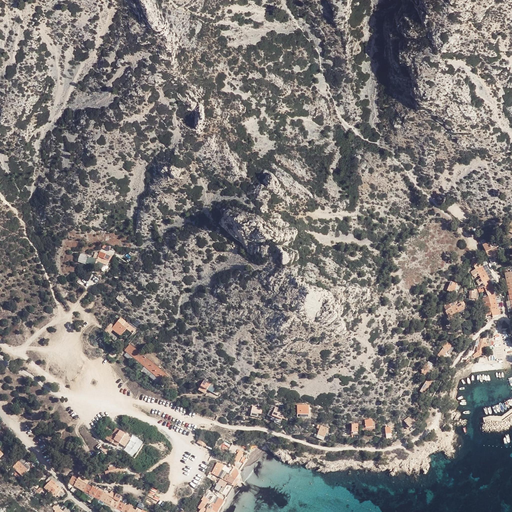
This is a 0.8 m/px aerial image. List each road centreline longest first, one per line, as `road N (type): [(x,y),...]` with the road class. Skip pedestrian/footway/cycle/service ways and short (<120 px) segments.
road 1 (track): [(504,315),(457,360),(434,425),(391,448),(329,448),(224,426),(122,398),(83,365)]
road 2 (track): [(444,213),(478,248),(501,289),(504,315)]
